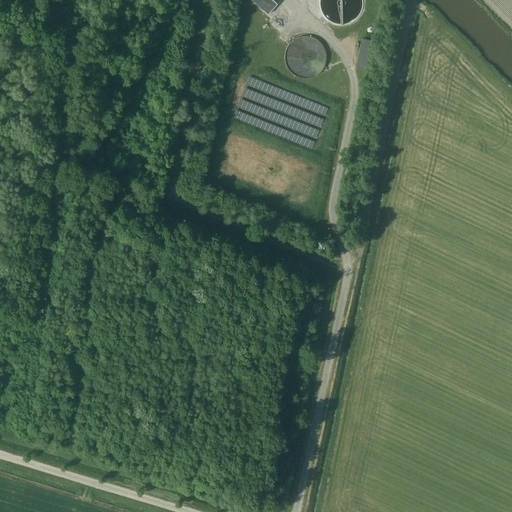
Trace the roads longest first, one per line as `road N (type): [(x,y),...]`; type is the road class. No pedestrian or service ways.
road 1 (track): [(413,4),(357,256),(347,268)]
road 2 (unclassified): [(187,511),(0,454)]
